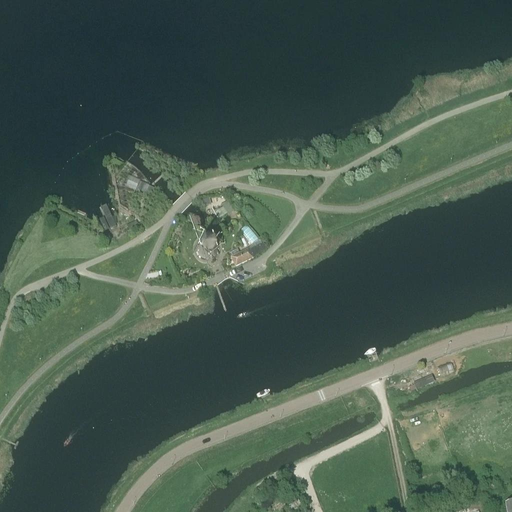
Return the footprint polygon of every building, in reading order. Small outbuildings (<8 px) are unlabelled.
[(149,187),(144,185),(139,183),(136,190),(141,193),(145,195),(149,187)] [(235,211),(228,203),(220,206),(228,216),(235,211)] [(246,226),(240,232),(251,244),(259,241),(246,226)] [(200,258),(206,260),(213,257),(214,256),(214,258),(217,255),(216,252),(216,250),(218,250),(217,248),(216,248),(213,243),(214,241),(212,240),(211,241),(205,239),(198,242),(195,250),(198,256),(197,257),(199,259),(200,258)] [(262,244),(248,251),(252,259),(267,249),(262,244)] [(252,259),(248,251),(248,250),(230,258),(234,267),(252,259)] [(440,378),(453,373),(450,362),(436,367),(440,378)] [(416,391),(434,383),(431,376),(413,384),(416,391)]
